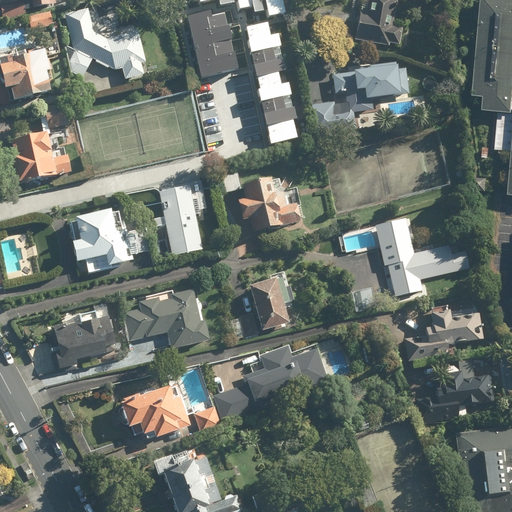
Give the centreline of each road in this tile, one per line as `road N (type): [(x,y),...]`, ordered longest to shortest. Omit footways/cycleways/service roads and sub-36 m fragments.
road 1 (unknown): [(10,392),(374,308)]
road 2 (unknown): [(0,300),(277,243),(360,257)]
road 3 (secondary): [(72,511),(0,372)]
